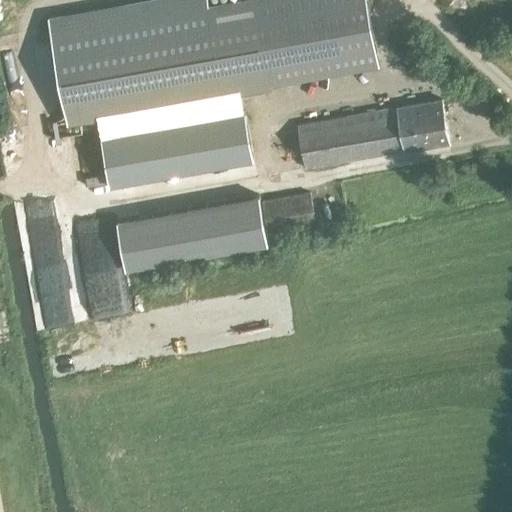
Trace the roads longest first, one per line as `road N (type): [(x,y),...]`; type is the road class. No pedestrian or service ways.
road 1 (track): [(0,190),(31,186),(111,213),(511,145)]
road 2 (unknown): [(502,147),(465,91),(435,70),(309,83),(286,89),(267,111),(272,186)]
